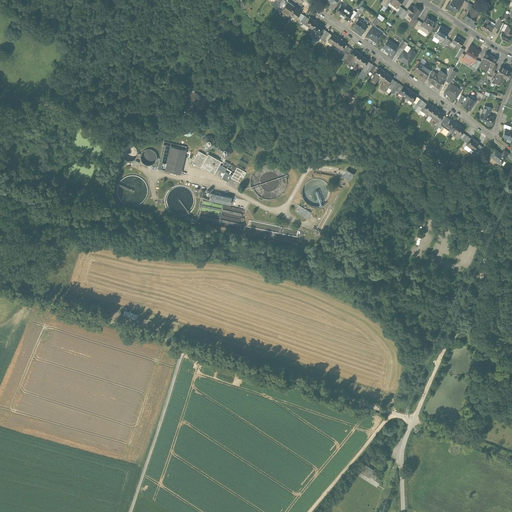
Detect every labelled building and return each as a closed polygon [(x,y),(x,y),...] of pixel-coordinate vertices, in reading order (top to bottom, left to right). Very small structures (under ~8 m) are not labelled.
[(294,4),(288,0),(286,0),(282,7),(283,6),(286,8),(285,9),(288,12),(294,4)] [(457,0),(456,3),(452,1),(448,7),(447,9),(452,12),(453,10),(456,13),(460,6),(464,1),(463,0),(457,0)] [(294,4),(288,12),(292,14),(292,13),(296,15),(295,16),(301,9),(294,4)] [(341,5),(336,12),(346,20),(349,16),(352,12),(351,12),(341,5)] [(407,11),(406,11),(407,11),(410,14),(409,15),(415,19),(418,15),(421,11),(415,6),(414,8),(411,5),(407,11)] [(401,6),(395,14),(399,16),(404,9),(401,6)] [(468,11),(464,18),(473,23),(480,12),(472,7),(469,12),(468,11)] [(404,9),(399,16),(402,19),(407,11),(406,11),(407,11),(404,9)] [(309,15),(304,22),(305,21),(308,24),(307,25),(311,27),(316,20),(309,15)] [(422,23),(421,25),(419,28),(427,33),(435,22),(427,16),(422,23)] [(363,21),(359,18),(354,25),(361,31),(366,24),(363,22),(363,21)] [(499,18),(493,26),(497,29),(500,22),(502,20),(499,18)] [(487,19),(481,29),(489,34),(493,27),(489,25),(491,22),(487,19)] [(316,20),(311,27),(314,29),(312,33),(317,37),(318,36),(321,37),(323,34),(320,33),(324,28),(321,27),(322,25),(316,20)] [(417,22),(414,27),(418,30),(419,28),(421,25),(422,23),(418,20),(417,22)] [(384,33),(373,25),(366,35),(377,42),(384,33)] [(449,30),(440,25),(436,31),(436,32),(445,37),(449,30)] [(511,34),(511,28),(507,26),(504,32),(503,31),(499,38),(508,43),(511,34)] [(332,32),(327,39),(328,38),(331,40),(330,41),(334,43),(339,37),(332,32)] [(464,41),(456,36),(452,42),(460,47),(464,41)] [(345,42),(339,37),(334,43),(337,46),(338,45),(341,47),(340,48),(341,48),(345,42)] [(388,39),(383,46),(392,53),(398,46),(402,41),(401,40),(399,42),(395,40),(393,42),(388,39)] [(464,54),(461,58),(463,59),(471,64),(469,68),(473,70),(473,68),(478,60),(474,58),(479,50),(470,45),(464,54)] [(353,50),(351,48),(348,52),(345,50),(343,54),(342,55),(350,62),(353,57),(356,60),(361,53),(354,48),(353,50)] [(408,53),(403,50),(398,56),(404,60),(403,61),(408,65),(416,53),(410,48),(410,49),(411,50),(408,53)] [(361,53),(356,60),(360,62),(361,61),(364,63),(363,64),(363,65),(368,58),(361,53)] [(481,61),(479,65),(487,70),(488,69),(490,70),(493,65),(491,64),(494,57),(485,53),(481,61)] [(369,61),(363,70),(366,72),(369,67),(372,63),(369,61)] [(423,65),(418,61),(413,69),(422,75),(425,71),(427,67),(424,64),(423,65)] [(385,70),(378,65),(373,72),(374,72),(374,71),(377,73),(377,74),(380,77),(385,70)] [(510,70),(501,65),(496,73),(497,74),(493,81),(498,83),(502,76),(505,78),(510,70)] [(449,67),(447,73),(446,74),(444,78),(443,78),(446,80),(449,76),(453,69),(449,67)] [(440,69),(437,73),(434,71),(431,75),(429,73),(427,78),(429,79),(429,80),(435,84),(435,85),(438,87),(442,82),(441,81),(443,78),(444,78),(446,74),(440,69)] [(385,70),(380,77),(383,79),(379,84),(384,87),(388,82),(387,81),(388,80),(391,76),(392,75),(385,70)] [(390,82),(387,86),(390,88),(396,80),(393,78),(390,82)] [(396,80),(390,88),(393,90),(395,86),(398,81),(396,80)] [(409,87),(403,83),(402,84),(398,81),(395,86),(398,88),(398,89),(398,90),(399,89),(402,91),(401,92),(404,94),(409,87)] [(450,82),(444,91),(454,99),(461,89),(450,82)] [(343,91),(342,94),(347,97),(351,90),(343,86),(341,90),(343,91)] [(409,87),(404,94),(408,97),(408,96),(412,98),(411,99),(416,92),(409,87)] [(195,91),(183,101),(189,108),(201,98),(195,91)] [(468,95),(462,104),(469,109),(475,100),(473,99),(474,97),(471,95),(470,97),(468,95)] [(426,101),(423,100),(420,104),(421,104),(423,106),(421,108),(424,111),(425,109),(428,111),(433,105),(427,100),(426,101)] [(440,110),(433,105),(428,111),(432,114),(433,113),(436,115),(435,116),(438,118),(442,112),(439,111),(440,110)] [(491,107),(484,105),(482,109),(481,108),(479,112),(481,113),(480,116),(486,118),(484,122),(491,124),(493,116),(486,113),(487,110),(489,111),(491,107)] [(457,122),(450,117),(445,124),(446,124),(446,123),(449,125),(449,126),(452,128),(457,122)] [(457,122),(452,128),(455,131),(456,130),(459,132),(459,133),(464,127),(457,122)] [(192,132),(193,131),(192,129),(191,128),(190,127),(188,126),(186,127),(185,128),(184,129),(184,131),(184,132),(185,134),(187,135),(188,135),(190,135),(191,134),(192,132)] [(511,129),(510,129),(505,127),(504,130),(502,134),(511,137),(511,129)] [(214,144),(215,142),(214,139),(213,137),(211,136),(208,135),(206,136),(204,137),(202,139),(202,142),(202,144),(204,147),(206,148),(208,148),(211,148),(213,146),(214,144)] [(470,135),(465,142),(469,145),(470,144),(473,146),(472,147),(477,140),(470,135)] [(186,146),(164,141),(157,169),(165,170),(171,147),(185,150),(186,146)] [(258,146),(250,141),(244,152),(252,156),(258,146)] [(231,153),(231,151),(231,148),(229,146),(227,145),(224,144),(222,145),(220,146),(218,148),(218,151),(218,153),(220,155),(222,157),(225,157),(227,157),(229,155),(231,153)] [(185,150),(171,147),(165,170),(166,171),(166,173),(171,174),(171,172),(180,174),(185,150)] [(501,151),(495,147),(490,153),(500,161),(507,151),(503,148),(501,151)] [(207,155),(198,151),(192,163),(200,168),(201,167),(214,174),(221,161),(208,153),(207,155)] [(251,159),(242,154),(236,165),(245,170),(251,159)] [(234,166),(225,161),(222,166),(232,171),(234,166)] [(246,172),(237,167),(231,178),(237,181),(240,176),(243,178),(246,172)] [(354,174),(346,170),(343,177),(350,181),(354,174)] [(231,176),(225,172),(221,178),(228,182),(231,176)] [(232,197),(210,193),(209,200),(230,205),(232,197)] [(311,212),(299,205),(295,211),(307,218),(311,212)] [(365,468),(361,475),(367,479),(372,472),(365,468)]
